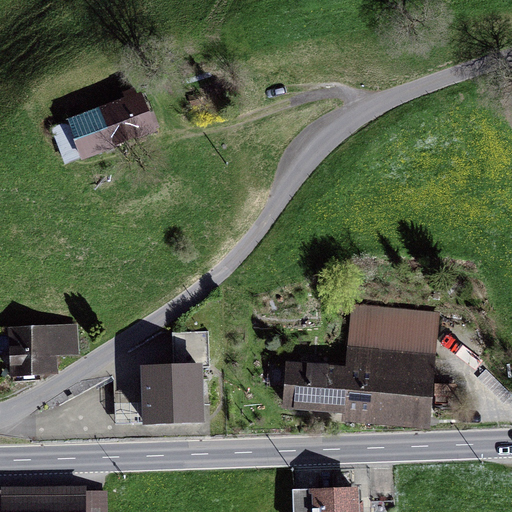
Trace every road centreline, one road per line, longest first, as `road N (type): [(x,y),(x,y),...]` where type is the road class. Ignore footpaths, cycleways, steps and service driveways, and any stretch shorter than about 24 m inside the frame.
road 1 (unclassified): [(511,55),(359,107),(322,138),(223,271),(50,396),(0,415)]
road 2 (secondary): [(0,462),(511,444)]
